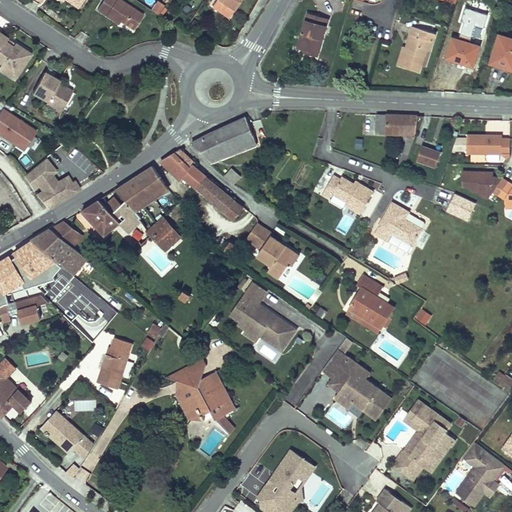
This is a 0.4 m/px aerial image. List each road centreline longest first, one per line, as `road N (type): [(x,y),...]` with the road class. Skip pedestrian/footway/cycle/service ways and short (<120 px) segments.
road 1 (tertiary): [(242,91),(511,101)]
road 2 (tertiary): [(0,247),(158,147),(198,109)]
road 3 (residential): [(0,0),(90,64),(164,54),(192,72)]
road 4 (residential): [(354,463),(282,411),(207,511)]
road 5 (unknown): [(341,99),(335,150),(441,191)]
road 6 (unknown): [(282,411),(322,371),(330,350),(318,334),(268,309)]
road 7 (unknown): [(75,497),(125,410),(162,391)]
road 8 (unknown): [(13,442),(106,339)]
road 9 (secondary): [(0,428),(94,511)]
